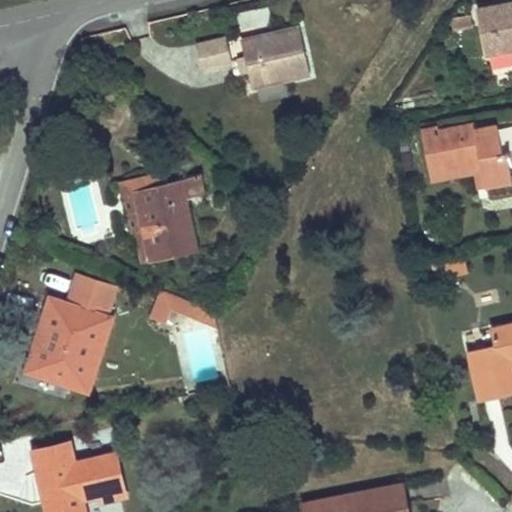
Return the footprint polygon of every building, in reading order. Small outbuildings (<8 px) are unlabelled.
[(511,2),(479,9),(488,52),(511,46),(511,2)] [(471,28),(469,15),(451,18),(453,31),(471,28)] [(308,74),(298,27),(272,33),(242,40),(252,88),(308,74)] [(229,39),(198,45),(201,57),(232,51),(230,42),(229,39)] [(501,150),(497,125),(474,129),(473,124),(436,131),(436,127),(421,130),(429,173),(481,164),(485,183),(511,177),(506,149),(501,150)] [(485,183),(481,164),(429,173),(431,181),(474,171),(478,184),(485,183)] [(161,183),(159,172),(119,180),(130,234),(135,233),(141,263),(147,262),(135,203),(132,189),(161,183)] [(205,205),(199,175),(161,183),(132,189),(135,203),(147,262),(198,250),(189,208),(205,205)] [(88,390),(121,287),(78,274),(68,303),(56,299),(50,316),(32,372),(88,390)] [(213,310),(163,290),(151,317),(166,323),(172,310),(215,326),(213,310)] [(511,324),(494,329),(498,346),(471,353),(483,399),(511,392),(511,324)] [(466,336),(468,350),(491,347),(489,332),(466,336)] [(40,491),(44,511),(87,511),(84,498),(101,494),(103,502),(127,496),(116,450),(74,460),(69,440),(30,450),(40,491)] [(408,511),(403,485),(304,502),(305,511),(408,511)]
